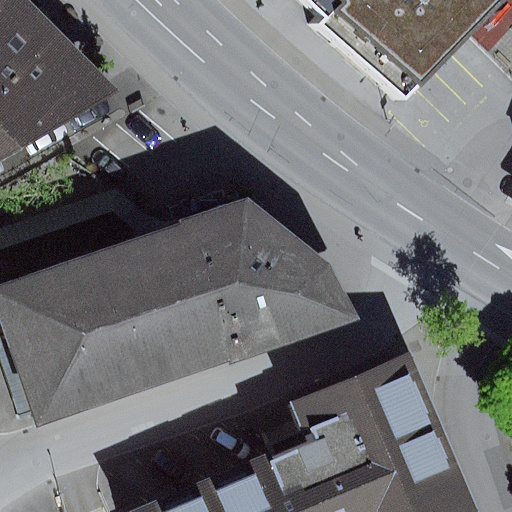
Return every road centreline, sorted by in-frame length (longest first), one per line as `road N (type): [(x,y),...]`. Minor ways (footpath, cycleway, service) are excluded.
road 1 (residential): [(441,233),(386,327),(337,352),(0,472)]
road 2 (primary): [(441,233),(272,119),(160,0)]
road 3 (residential): [(511,297),(470,391),(477,444),(504,511)]
